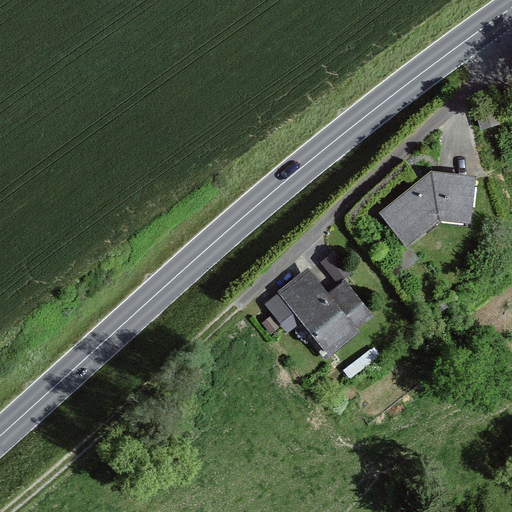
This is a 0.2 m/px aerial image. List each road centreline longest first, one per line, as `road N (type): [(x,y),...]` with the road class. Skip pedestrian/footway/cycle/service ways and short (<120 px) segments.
road 1 (secondary): [(0,437),(475,31)]
road 2 (residential): [(475,31),(470,83),(238,304)]
road 3 (track): [(6,511),(238,304)]
